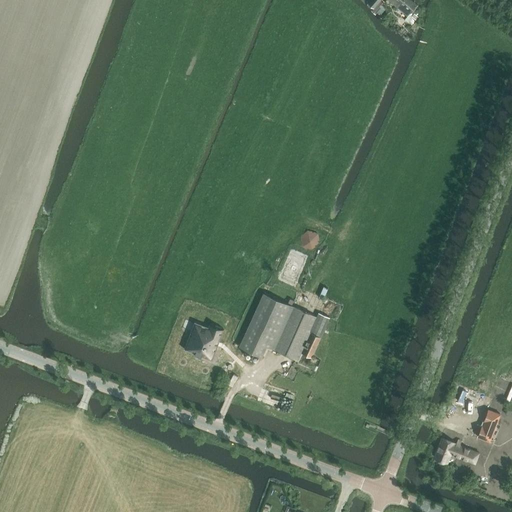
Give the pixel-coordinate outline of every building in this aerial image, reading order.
[(374,14),(384,3),(381,0),(379,0),(375,6),(370,11),(374,14)] [(409,14),(415,7),(418,5),(412,0),(389,0),(398,7),(408,16),(409,14)] [(413,17),(409,14),(408,16),(405,20),(408,23),(412,18),(413,17)] [(301,232),(303,247),(318,245),(316,230),(301,232)] [(323,297),(327,287),(323,285),(319,295),(323,297)] [(262,357),(267,346),(298,360),(301,353),(312,357),(330,318),(319,313),(317,317),(264,293),(240,347),(262,357)] [(195,322),(184,349),(212,360),(224,329),(210,324),(209,327),(195,322)] [(231,370),(233,365),(223,361),(221,365),(231,370)] [(282,369),(275,371),(277,378),(284,376),(282,369)] [(487,410),(482,423),(477,437),(489,441),(494,428),(495,428),(500,415),(487,410)] [(475,465),(481,452),(442,436),(433,457),(448,463),(452,455),(475,465)]
